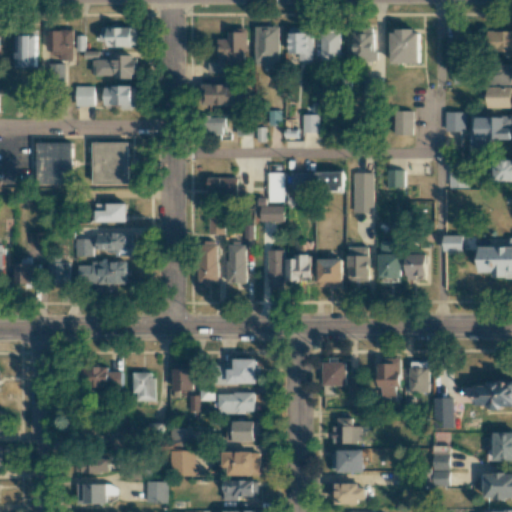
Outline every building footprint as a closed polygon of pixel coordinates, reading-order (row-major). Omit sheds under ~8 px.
[(279,26),(255,26),(255,69),(272,69),(272,62),(279,61),(279,26)] [(137,27),(101,27),(101,46),(137,45),(137,27)] [(218,58),(226,57),(227,65),(246,64),(245,28),(229,28),(229,38),(217,38),(218,58)] [(353,28),(353,61),(376,61),(376,50),(373,50),(374,28),(353,28)] [(289,29),(289,61),(312,61),(311,29),(289,29)] [(49,30),(49,59),(73,60),(73,30),(49,30)] [(419,30),(391,30),(392,63),(420,63),(419,30)] [(511,30),(487,30),(486,51),(503,52),(503,55),(511,55),(511,30)] [(340,64),(340,32),(321,31),(321,64),(340,64)] [(16,67),(36,67),(37,34),(17,33),(16,67)] [(445,39),(445,63),(460,63),(460,39),(445,39)] [(135,55),(116,54),(115,59),(93,59),(92,76),(135,76),(135,55)] [(226,72),(226,62),(208,62),(208,72),(226,72)] [(511,84),(511,64),(492,64),(493,84),(511,84)] [(363,96),(379,96),(380,78),(364,78),(363,96)] [(202,105),(238,104),(238,83),(202,84),(202,105)] [(94,86),(76,85),(75,106),(94,106),(94,86)] [(103,104),(136,105),(137,86),(104,85),(103,104)] [(511,86),(489,86),(488,107),(511,107),(511,86)] [(268,125),(281,125),(280,110),(267,110),(268,125)] [(413,135),(413,111),(394,110),(394,134),(413,135)] [(445,130),(465,131),(465,112),(446,111),(445,130)] [(303,132),(319,132),(319,114),(303,114),(303,132)] [(206,136),(224,136),(224,117),(207,116),(206,136)] [(470,145),(490,145),(490,139),(511,140),(511,129),(511,116),(476,116),(476,129),(471,129),(470,145)] [(73,142),(37,142),(36,184),(73,185),(73,142)] [(128,142),(93,142),(93,184),(129,183),(128,142)] [(511,180),(511,159),(490,160),(490,181),(511,180)] [(449,187),(463,188),(464,163),(450,163),(449,187)] [(404,170),(388,169),(387,186),(404,187),(404,170)] [(312,171),(292,172),(292,190),(312,190),(312,171)] [(344,172),(316,171),(315,190),(344,190),(344,172)] [(268,173),(269,201),(284,201),(283,172),(268,173)] [(354,212),(373,213),(373,172),(354,172),(354,212)] [(237,196),(238,177),(208,177),(207,196),(237,196)] [(260,221),(283,221),(283,206),(266,206),(266,200),(258,200),(258,204),(260,204),(260,221)] [(127,221),(127,203),(96,203),(96,221),(127,221)] [(208,234),(224,234),(225,212),(209,212),(208,234)] [(45,245),(45,232),(29,232),(29,246),(45,245)] [(96,250),(131,248),(131,232),(95,233),(96,250)] [(463,235),(444,235),(443,251),(463,251),(463,235)] [(480,272),(494,272),(494,278),(511,277),(511,236),(509,237),(509,246),(480,246),(480,272)] [(93,255),(93,238),(75,238),(76,255),(93,255)] [(381,278),(402,277),(401,240),(380,241),(381,278)] [(218,242),(200,242),(200,284),(218,284),(218,242)] [(246,282),(246,242),(227,242),(227,282),(246,282)] [(370,247),(349,247),(348,281),(369,281),(370,247)] [(284,249),(268,250),(268,286),(284,285),(284,249)] [(406,254),(407,280),(426,280),(426,253),(406,254)] [(286,280),(311,281),(312,254),(294,254),(294,258),(286,258),(286,280)] [(319,286),(343,285),(342,258),(319,259),(319,286)] [(69,261),(49,262),(49,283),(70,283),(69,261)] [(78,265),(78,284),(127,283),(127,261),(92,261),(92,264),(78,265)] [(41,263),(15,263),(15,282),(41,282),(41,263)] [(345,385),(345,361),(338,361),(338,357),(326,357),(326,385),(345,385)] [(396,397),(396,387),(400,387),(400,357),(379,358),(380,398),(396,397)] [(257,384),(257,359),(234,359),(234,366),(217,366),(217,384),(257,384)] [(409,392),(428,392),(429,362),(409,361),(409,392)] [(194,390),(193,362),(173,363),(173,390),(194,390)] [(109,366),(88,366),(87,386),(121,387),(122,371),(108,371),(109,366)] [(154,400),(154,372),(133,372),(133,400),(154,400)] [(475,405),(490,405),(490,407),(511,408),(511,381),(488,380),(487,386),(476,385),(475,405)] [(199,395),(189,395),(189,411),(199,411),(200,400),(213,400),(214,388),(200,388),(199,395)] [(254,392),(218,392),(218,412),(254,413),(254,392)] [(453,397),(433,397),(434,427),(453,427),(453,397)] [(353,417),(336,417),(336,441),(362,442),(362,426),(353,425),(353,417)] [(258,441),(258,421),(227,421),(227,441),(258,441)] [(192,446),(192,427),(171,427),(171,445),(192,446)] [(495,460),(511,459),(511,432),(494,433),(495,460)] [(195,475),(195,450),(171,450),(170,474),(195,475)] [(364,472),(364,450),(333,450),(333,471),(364,472)] [(260,452),(223,451),(223,467),(228,467),(228,475),(259,475),(260,452)] [(450,453),(433,453),(433,484),(450,485),(450,453)] [(110,455),(76,456),(76,473),(110,472),(110,455)] [(511,498),(511,473),(483,473),(483,498),(511,498)] [(224,500),(239,500),(239,495),(258,495),(258,479),(224,479),(224,500)] [(168,481),(147,481),(146,502),(168,503),(168,481)] [(335,502),(367,503),(367,484),(335,483),(335,502)] [(76,503),(107,503),(107,494),(118,495),(118,484),(77,484),(76,503)]
